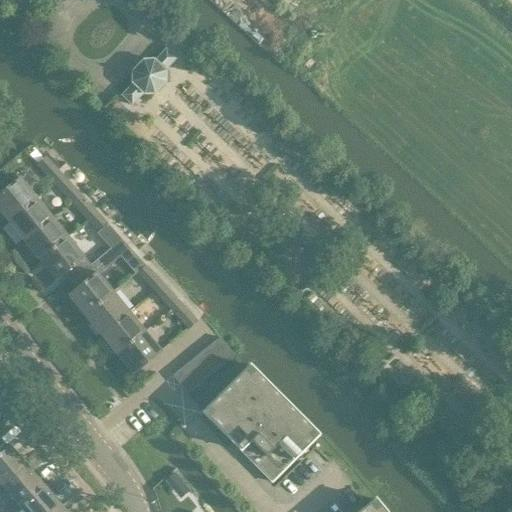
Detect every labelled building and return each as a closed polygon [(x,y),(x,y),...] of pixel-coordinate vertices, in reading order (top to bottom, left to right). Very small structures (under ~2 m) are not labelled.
[(164,72),(175,60),(165,50),(154,62),(153,61),(143,61),(132,73),(132,83),(133,84),(122,96),(132,106),(143,94),(144,95),(154,95),(165,83),(165,73),(164,72)] [(36,165),(53,184),(61,176),(45,157),(36,165)] [(53,184),(71,202),(78,194),(61,176),(53,184)] [(0,193),(0,213),(7,222),(36,199),(19,178),(0,193)] [(71,202),(88,221),(96,213),(78,194),(71,202)] [(36,199),(7,222),(23,241),(51,218),(36,199)] [(96,213),(88,221),(98,233),(107,225),(96,213)] [(51,218),(23,241),(39,261),(67,238),(51,218)] [(67,238),(39,261),(55,281),(63,275),(70,282),(90,266),(84,258),(67,238)] [(68,297),(85,317),(113,294),(98,275),(109,266),(101,257),(90,266),(70,282),(76,291),(68,297)] [(137,257),(128,265),(137,275),(145,267),(137,257)] [(137,275),(154,293),(162,285),(145,267),(137,275)] [(154,293),(171,312),(180,304),(162,285),(154,293)] [(113,294),(85,317),(101,337),(129,313),(113,294)] [(171,312),(188,330),(196,322),(180,304),(171,312)] [(129,313),(101,337),(117,357),(145,333),(129,313)] [(145,333),(117,357),(132,375),(161,352),(145,333)] [(210,346),(224,363),(233,356),(219,339),(210,346)] [(201,354),(215,371),(224,363),(210,346),(201,354)] [(192,361),(206,379),(215,371),(201,354),(192,361)] [(182,369),(196,387),(206,379),(192,361),(182,369)] [(249,367),(203,413),(204,414),(263,474),(272,482),(318,436),(249,367)] [(173,377),(180,385),(187,394),(196,387),(182,369),(173,377)] [(0,484),(1,486),(26,466),(9,446),(0,453),(0,484)] [(16,503),(18,505),(43,486),(26,466),(1,486),(0,484),(0,493),(5,490),(16,503)] [(175,474),(166,482),(170,487),(180,479),(175,474)] [(23,511),(52,511),(60,506),(43,486),(18,505),(16,503),(5,511),(17,511),(21,509),(23,511)] [(360,511),(385,511),(375,500),(360,511)]
